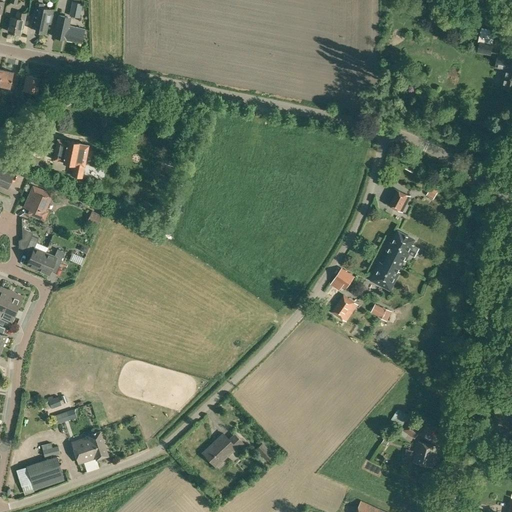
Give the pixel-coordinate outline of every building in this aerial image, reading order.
[(79,18),(82,3),(72,1),(69,16),(79,18)] [(50,23),(53,9),(42,7),(43,4),(37,2),(32,25),(36,26),(35,31),(46,33),(48,23),(50,23)] [(23,27),(25,14),(17,12),(16,18),(11,17),(8,31),(19,33),(21,26),(23,27)] [(81,42),(84,29),(68,25),(70,19),(67,19),(68,17),(59,15),(54,37),(81,42)] [(481,27),(478,41),(481,42),(478,52),(490,54),(492,44),(495,30),(481,27)] [(499,53),(496,67),(506,69),(502,86),(511,88),(511,45),(502,44),(499,54),(499,53)] [(1,69),(0,74),(0,85),(9,87),(10,87),(11,84),(13,72),(1,69)] [(37,92),(40,78),(26,75),(23,89),(37,92)] [(457,81),(449,96),(458,101),(466,86),(457,81)] [(67,140),(57,138),(53,159),(74,163),(72,175),(82,177),(88,145),(79,143),(79,142),(67,140)] [(0,183),(6,187),(12,173),(0,167),(0,183)] [(47,204),(52,194),(33,186),(24,206),(34,211),(33,212),(33,213),(33,214),(34,216),(44,220),(47,211),(43,210),(46,204),(47,204)] [(388,203),(402,211),(410,197),(396,189),(388,203)] [(433,199),(436,194),(429,190),(426,195),(433,199)] [(97,226),(102,215),(91,210),(86,221),(97,226)] [(45,253),(34,248),(38,238),(32,235),(33,232),(22,228),(22,238),(29,241),(25,250),(32,253),(27,264),(38,269),(45,253)] [(387,258),(401,265),(404,259),(405,260),(413,246),(411,245),(414,239),(400,232),(394,244),(391,242),(387,249),(391,251),(387,258)] [(86,253),(88,247),(82,244),(79,250),(86,253)] [(45,253),(38,269),(49,274),(54,261),(60,264),(65,252),(57,249),(54,256),(45,253)] [(74,249),(71,256),(81,260),(84,253),(74,249)] [(397,271),(401,265),(387,258),(383,265),(380,264),(381,263),(380,263),(371,280),(390,290),(399,272),(397,271)] [(334,279),(330,285),(339,291),(343,285),(346,288),(353,277),(342,269),(341,268),(334,279)] [(0,286),(0,317),(0,318),(11,291),(0,286)] [(23,296),(11,291),(0,318),(11,323),(23,296)] [(343,295),(332,311),(343,319),(346,321),(357,304),(343,295)] [(387,321),(392,311),(383,307),(378,316),(387,321)] [(41,399),(39,393),(26,399),(28,404),(41,399)] [(401,428),(408,415),(398,409),(390,422),(397,426),(397,425),(401,428)] [(414,438),(422,428),(409,420),(402,430),(414,438)] [(88,436),(71,442),(78,463),(95,457),(96,459),(108,455),(100,431),(88,435),(88,436)] [(229,440),(223,433),(203,452),(216,466),(236,447),(238,450),(243,444),(234,434),(229,440)] [(386,446),(389,442),(384,438),(381,443),(386,446)] [(433,467),(438,446),(419,441),(413,462),(433,467)] [(266,460),(272,454),(262,443),(256,449),(266,460)] [(44,457),(60,453),(58,445),(42,449),(44,457)] [(32,484),(64,475),(58,456),(27,465),(32,484)] [(22,480),(29,478),(25,461),(18,463),(22,480)] [(386,511),(361,501),(356,511),(386,511)]
